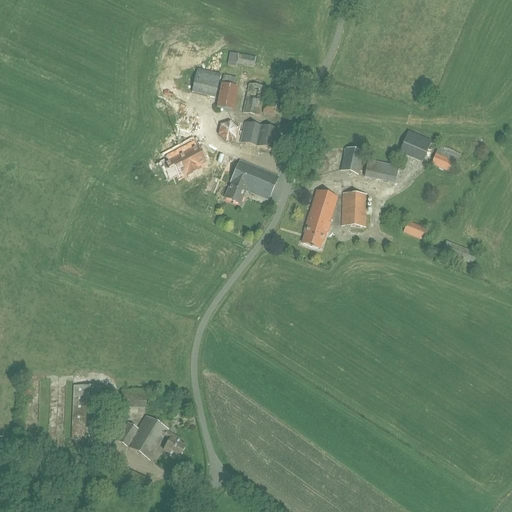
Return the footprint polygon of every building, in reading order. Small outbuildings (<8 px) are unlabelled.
[(168,57),(184,70),(198,54),(182,40),(168,57)] [(231,66),(240,66),(240,54),(231,53),(231,66)] [(221,75),(197,69),(191,93),(215,99),(221,75)] [(264,108),(267,88),(251,85),(246,114),(264,118),(265,114),(277,117),(278,110),(264,108)] [(222,86),(220,110),(238,111),(240,87),(222,86)] [(241,143),(275,151),(279,130),(245,123),(241,143)] [(221,125),(222,134),(227,133),(228,142),(239,142),(238,124),(221,125)] [(408,132),(398,154),(422,164),(431,142),(408,132)] [(453,174),(461,155),(439,145),(431,165),(453,174)] [(167,163),(163,165),(170,178),(177,173),(179,177),(186,173),(187,176),(200,169),(198,167),(205,163),(196,147),(186,153),(183,148),(172,154),(175,159),(167,163)] [(363,152),(345,148),(340,172),(358,176),(363,152)] [(394,185),(399,167),(368,161),(364,178),(394,185)] [(268,201),(278,178),(240,162),(230,185),(224,199),(240,205),(246,192),(268,201)] [(337,198),(316,192),(304,233),(305,234),(302,244),(320,249),(322,242),(323,242),(326,232),(327,232),(330,224),(329,224),(337,198)] [(342,194),(341,227),(366,229),(367,195),(342,194)] [(403,233),(425,242),(430,231),(407,222),(403,233)] [(476,254),(446,242),(441,253),(472,265),(476,254)] [(103,441),(105,387),(74,386),(72,440),(103,441)] [(169,441),(164,451),(178,460),(185,447),(179,443),(181,441),(167,432),(168,430),(146,417),(138,430),(127,423),(117,441),(150,461),(164,438),(169,441)] [(123,468),(114,486),(143,500),(152,482),(123,468)] [(57,474),(44,481),(50,491),(63,484),(57,474)]
